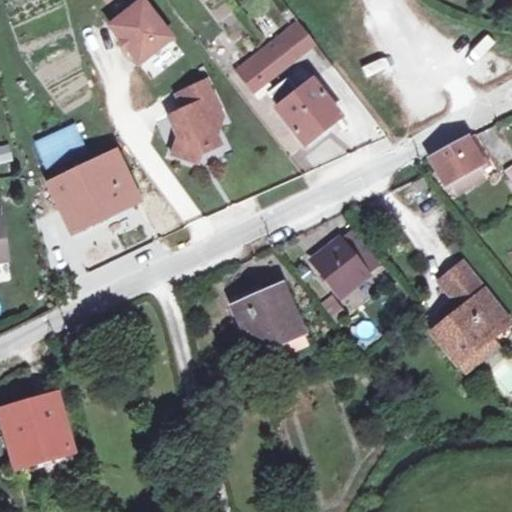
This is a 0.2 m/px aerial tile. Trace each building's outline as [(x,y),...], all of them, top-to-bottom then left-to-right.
[(141,0),(139,0),(109,24),(139,62),(171,36),(141,0)] [(258,54),(275,76),(314,45),(297,23),(258,54)] [(253,93),(275,76),(258,54),(236,71),(253,93)] [(281,84),(291,98),(298,92),(288,79),(281,84)] [(221,117),(204,82),(175,96),(182,111),(167,118),(176,138),(170,155),(196,164),(202,149),(217,142),(208,123),(221,117)] [(311,82),(298,92),(291,98),(279,108),(277,110),(304,144),(338,117),(311,82)] [(279,108),(291,98),(281,84),(268,94),(279,108)] [(58,132),(35,142),(47,166),(69,155),(58,132)] [(468,139),(431,160),(437,172),(445,185),(448,183),(479,165),(482,163),(468,139)] [(0,163),(13,161),(9,143),(0,144),(0,163)] [(49,184),(68,224),(113,203),(116,210),(136,200),(114,153),(49,184)] [(486,177),(479,165),(448,183),(455,195),(486,177)] [(511,186),(511,166),(503,172),(511,186)] [(113,203),(68,224),(72,232),(116,210),(113,203)] [(340,297),(368,276),(362,269),(373,259),(352,232),(313,262),(340,297)] [(379,267),(373,259),(362,269),(368,276),(379,267)] [(456,366),(492,337),(509,324),(461,265),(439,281),(461,310),(431,334),(456,366)] [(253,354),(260,351),(302,332),(282,287),(234,308),(253,354)] [(332,293),(320,302),(331,317),(343,308),(332,293)] [(86,325),(68,330),(77,358),(94,353),(86,325)] [(308,345),(302,332),(260,351),(266,364),(308,345)] [(498,345),(492,337),(456,366),(463,374),(498,345)] [(0,413),(16,466),(70,451),(55,397),(0,413)] [(379,419),(388,432),(403,421),(394,408),(379,419)] [(395,431),(402,440),(414,432),(407,423),(395,431)]
